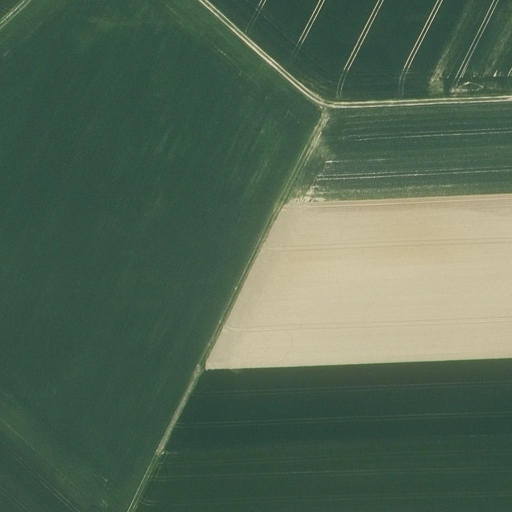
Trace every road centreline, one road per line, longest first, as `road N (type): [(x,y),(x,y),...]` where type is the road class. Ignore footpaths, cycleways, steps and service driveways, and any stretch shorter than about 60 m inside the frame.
road 1 (track): [(325,107),(130,511)]
road 2 (track): [(511,97),(325,107),(201,0)]
